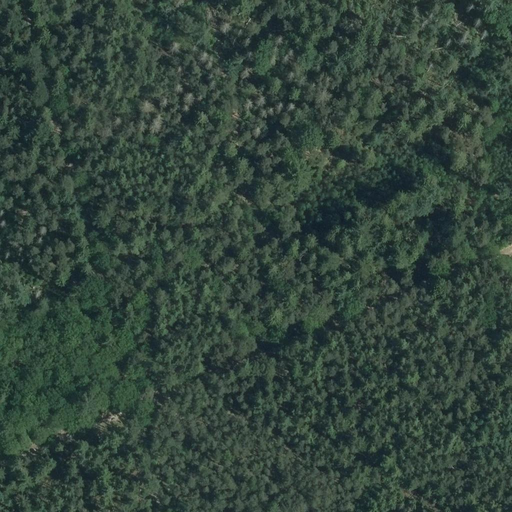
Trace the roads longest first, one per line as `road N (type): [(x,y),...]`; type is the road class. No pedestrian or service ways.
road 1 (track): [(21,0),(160,511)]
road 2 (track): [(0,464),(356,317)]
road 3 (track): [(356,317),(511,252)]
